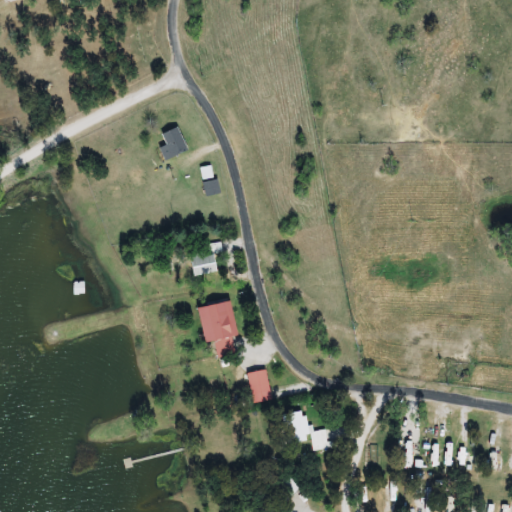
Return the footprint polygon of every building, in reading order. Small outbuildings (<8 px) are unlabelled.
[(163,135),(168,145),(161,149),(168,162),(191,150),(179,127),(163,135)] [(207,197),(221,195),(215,166),(202,168),(207,197)] [(210,275),(208,256),(175,260),(177,272),(187,270),(187,277),(210,275)] [(237,355),(233,336),(239,336),(232,302),(200,308),(208,349),(216,347),(219,359),(237,355)] [(286,415),(290,444),(311,441),(313,451),(327,449),(325,432),(309,433),(307,413),(286,415)]
